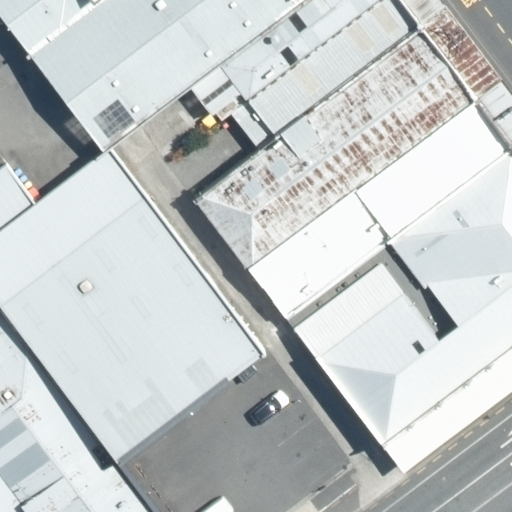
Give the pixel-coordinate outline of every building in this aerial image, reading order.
[(173,40),(224,0),(0,0),(0,45),(62,125),(173,40)] [(236,121),(384,6),(379,0),(224,0),(173,40),(236,121)] [(163,177),(213,245),(436,76),(384,6),(236,121),(163,177)] [(496,155),(436,76),(213,245),(255,301),(356,222),(375,246),(496,155)] [(257,358),(97,154),(0,225),(0,326),(115,467),(257,358)] [(375,246),(400,277),(511,189),(511,175),(496,155),(375,246)] [(511,238),(511,189),(400,277),(424,307),(511,238)] [(511,238),(424,307),(406,321),(437,361),(511,305),(511,238)] [(406,321),(343,241),(258,307),(352,427),(437,361),(406,321)] [(0,511),(152,511),(115,467),(0,326),(0,511)]
